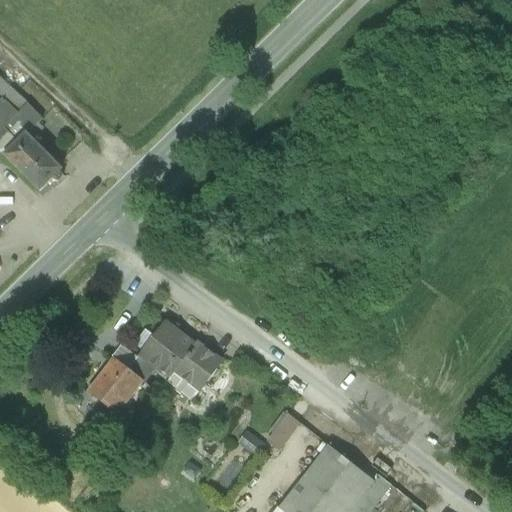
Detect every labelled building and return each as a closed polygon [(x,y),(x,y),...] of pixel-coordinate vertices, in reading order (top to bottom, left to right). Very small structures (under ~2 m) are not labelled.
[(0,94),(6,101),(0,107),(0,158),(5,154),(27,132),(30,135),(45,120),(29,104),(0,77),(0,94)] [(30,135),(27,132),(5,154),(42,193),(55,180),(59,184),(66,177),(62,173),(65,171),(30,135)] [(194,348),(165,325),(165,326),(164,325),(161,329),(155,324),(148,334),(146,332),(135,346),(143,353),(141,356),(137,362),(151,373),(155,368),(171,380),(168,384),(176,390),(174,392),(180,396),(181,394),(191,402),(199,391),(220,364),(196,345),(194,348)] [(129,372),(114,360),(89,393),(118,415),(143,383),(144,383),(151,373),(137,362),(129,372)] [(289,413),(266,438),(279,450),(302,424),(289,413)] [(264,446),(247,433),(239,444),(257,456),(264,446)] [(329,445),(279,510),(281,511),(281,510),(282,511),(354,511),(377,483),(375,481),(329,445)] [(377,483),(354,511),(373,511),(393,486),(379,475),(375,481),(377,483)]
